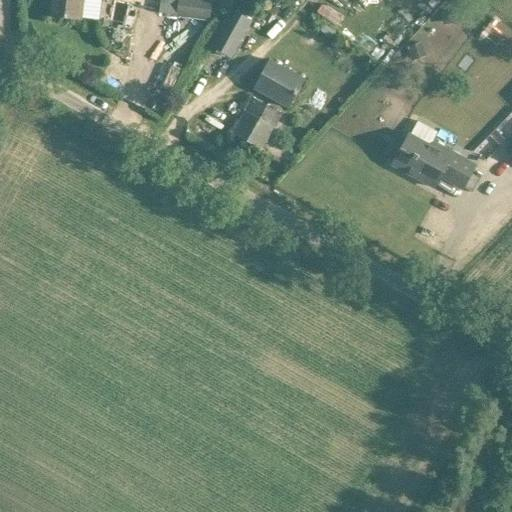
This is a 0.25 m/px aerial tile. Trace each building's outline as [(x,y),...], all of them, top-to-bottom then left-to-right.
[(49,0),(47,16),(81,20),(81,18),(99,20),(100,0),(49,0)] [(209,19),(211,0),(160,0),(159,12),(209,19)] [(230,56),(251,20),(232,8),(210,45),(230,56)] [(316,17),(313,23),(321,29),(320,30),(331,38),(335,32),(325,24),(316,17)] [(411,60),(426,56),(421,42),(407,47),(411,60)] [(288,107),(304,79),(269,60),(253,88),(288,107)] [(260,149),(280,115),(252,99),(232,133),(260,149)] [(408,134),(392,164),(434,187),(441,176),(463,188),(471,173),(475,165),(448,150),(432,141),(430,146),(408,134)] [(471,173),(463,188),(471,192),(479,178),(471,173)]
